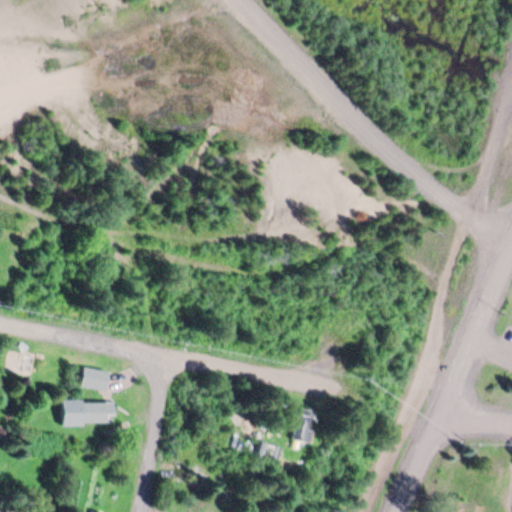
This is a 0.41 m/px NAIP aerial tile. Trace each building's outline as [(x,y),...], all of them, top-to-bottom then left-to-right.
[(80,365),(105,370),(102,386),(76,382),(80,365)] [(58,398),(59,421),(108,419),(108,398),(58,398)] [(304,409),(278,405),(275,423),(289,426),(287,438),(300,440),(304,409)] [(273,446),(258,441),(254,453),(269,459),(273,446)] [(0,511),(12,511),(14,506),(0,502),(0,511)]
